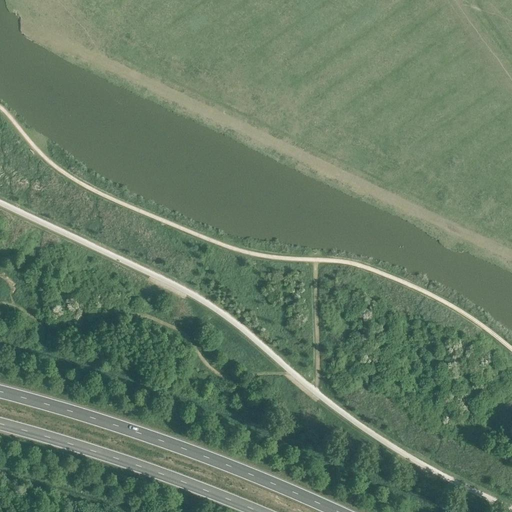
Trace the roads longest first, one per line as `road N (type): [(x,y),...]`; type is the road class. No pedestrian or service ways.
road 1 (track): [(511,257),(12,19)]
road 2 (trunk): [(335,511),(251,472),(0,392)]
road 3 (trunk): [(0,423),(255,511)]
